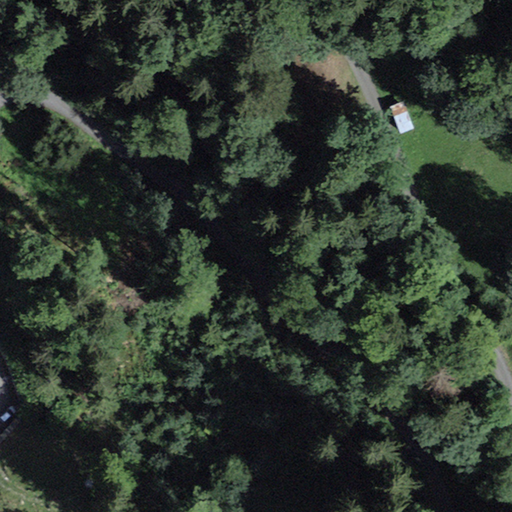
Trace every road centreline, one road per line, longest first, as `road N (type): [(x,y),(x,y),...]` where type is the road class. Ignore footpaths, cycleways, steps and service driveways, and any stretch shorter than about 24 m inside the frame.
road 1 (unclassified): [(473,511),(390,391),(286,270),(139,161),(0,101)]
road 2 (unclassified): [(321,0),(511,389)]
